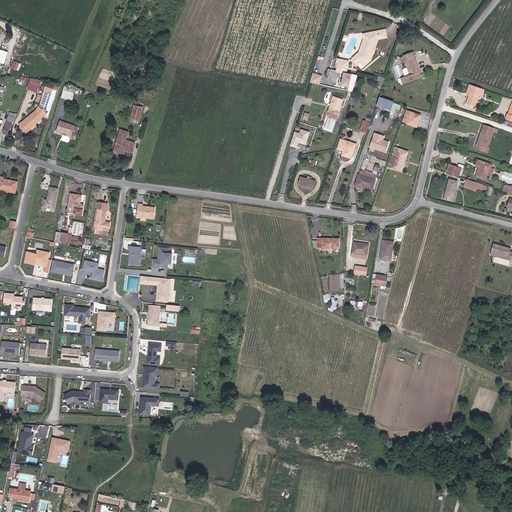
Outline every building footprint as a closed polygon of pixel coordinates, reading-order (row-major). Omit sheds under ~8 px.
[(385,29),(365,34),(366,40),(365,45),(366,46),(364,49),(363,50),(361,55),(355,61),(357,64),(360,62),(364,66),(371,61),(371,57),(373,54),(373,52),(371,51),(372,49),(374,49),(375,48),(378,40),(387,38),(385,29)] [(366,40),(365,34),(363,34),(364,39),(360,53),(353,59),(355,61),(361,55),(363,50),(364,49),(366,46),(365,45),(366,40)] [(0,50),(0,61),(5,63),(9,51),(1,48),(0,50)] [(404,77),(401,78),(402,82),(403,84),(421,78),(419,72),(420,71),(413,52),(403,55),(403,56),(405,62),(407,68),(410,75),(404,77)] [(11,67),(17,70),(20,61),(14,59),(11,67)] [(347,64),(339,63),(337,71),(344,72),(345,72),(347,64)] [(401,76),(401,66),(393,66),(393,75),(401,76)] [(338,75),(338,77),(342,79),(344,72),(337,71),(331,69),(330,73),(338,75)] [(313,71),(311,81),(321,84),(323,74),(313,71)] [(346,89),(353,91),(358,74),(346,71),(342,84),(347,86),(346,89)] [(338,75),(330,73),(328,80),(336,83),(338,77),(338,75)] [(23,85),(25,78),(21,77),(20,80),(17,79),(16,84),(23,85)] [(39,91),(42,81),(32,79),(29,87),(39,91)] [(41,107),(36,111),(43,119),(48,121),(59,85),(56,84),(46,113),(41,107)] [(484,89),(469,84),(466,94),(470,96),(470,98),(469,97),(466,104),(475,107),(478,98),(480,98),(484,89)] [(64,86),(61,97),(72,100),(75,89),(64,86)] [(344,98),(338,96),(337,98),(332,96),(331,101),(334,102),(332,106),(331,106),(329,111),(339,114),(344,98)] [(391,111),(395,113),(397,108),(400,109),(402,103),(381,96),(378,105),(392,109),(391,111)] [(139,121),(143,108),(134,105),(131,119),(139,121)] [(28,131),(43,119),(36,111),(22,123),(28,131)] [(408,121),(407,123),(417,126),(420,116),(407,111),(404,119),(408,121)] [(4,130),(8,131),(9,130),(11,130),(14,123),(16,119),(8,117),(4,130)] [(360,130),(366,132),(370,121),(363,119),(360,130)] [(64,133),(71,136),(76,137),(79,127),(60,121),(57,131),(64,133)] [(26,133),(28,131),(22,123),(21,123),(19,124),(26,133)] [(494,128),(483,125),(475,149),(488,153),(489,148),(488,148),(494,128)] [(298,147),(299,142),(307,144),(311,131),(302,128),(300,132),(295,130),(290,145),(298,147)] [(114,151),(121,153),(122,150),(125,151),(132,153),(135,143),(126,141),(128,133),(120,130),(117,142),(118,143),(117,147),(116,147),(114,151)] [(374,132),(370,147),(386,152),(389,142),(382,140),(384,136),(374,132)] [(338,149),(343,151),(342,155),(351,159),(356,144),(341,139),(338,149)] [(389,167),(392,168),(399,149),(395,148),(389,167)] [(399,149),(392,168),(401,171),(408,152),(399,149)] [(476,166),(479,167),(476,176),(485,179),(490,165),(478,160),(476,166)] [(448,165),(445,172),(457,176),(460,169),(448,165)] [(360,174),(375,180),(376,177),(361,172),(360,174)] [(355,186),(363,189),(364,187),(365,187),(372,190),(376,180),(375,180),(360,174),(359,174),(355,186)] [(7,180),(4,179),(4,178),(0,176),(0,190),(15,194),(18,182),(12,181),(10,182),(8,181),(7,180)] [(298,185),(313,189),(316,181),(301,176),(298,185)] [(444,199),(452,201),(457,181),(449,179),(444,199)] [(483,185),(466,179),(464,187),(475,191),(477,188),(481,189),(483,185)] [(502,190),(511,193),(511,190),(511,185),(505,183),(502,190)] [(50,187),(47,200),(45,200),(44,207),(54,209),(58,189),(50,187)] [(71,194),(68,208),(75,209),(74,213),(82,215),(84,205),(80,205),(82,196),(71,194)] [(93,229),(95,229),(104,230),(109,231),(110,222),(105,222),(108,204),(98,202),(93,229)] [(138,203),(137,214),(154,216),(155,207),(143,206),(143,204),(138,203)] [(68,245),(68,243),(82,244),(83,242),(78,242),(78,237),(71,236),(71,235),(56,232),(54,243),(68,245)] [(339,248),(339,239),(318,238),(318,247),(339,248)] [(383,240),(380,259),(391,261),(393,242),(383,240)] [(354,242),(352,253),(367,255),(368,244),(354,242)] [(492,254),(511,259),(511,257),(511,250),(510,250),(511,247),(493,242),(490,254),(492,254)] [(139,266),(141,247),(129,246),(129,250),(130,250),(129,265),(139,266)] [(158,259),(152,259),(152,267),(159,267),(160,265),(162,265),(162,268),(167,268),(168,263),(171,263),(172,253),(169,253),(169,248),(159,247),(158,259)] [(27,252),(25,262),(35,264),(35,262),(47,264),(49,253),(38,250),(37,254),(27,252)] [(510,265),(511,259),(492,254),(491,260),(510,265)] [(74,264),(52,260),(50,272),(72,276),(74,264)] [(99,263),(85,260),(83,270),(93,272),(91,279),(102,281),(105,270),(98,269),(99,263)] [(354,273),(366,275),(367,267),(356,266),(354,273)] [(377,275),(376,284),(385,286),(387,277),(377,275)] [(139,284),(157,286),(155,302),(168,303),(168,302),(175,302),(176,291),(174,291),(175,279),(140,276),(138,299),(139,284)] [(14,294),(5,293),(4,302),(13,303),(12,306),(22,307),(23,297),(14,296),(14,294)] [(51,311),(52,299),(34,298),(33,309),(51,311)] [(363,309),(363,301),(351,300),(350,308),(363,309)] [(74,305),(66,304),(65,315),(80,316),(79,323),(85,324),(86,317),(89,317),(90,310),(82,309),(82,307),(74,307),(74,305)] [(160,306),(149,305),(147,325),(159,326),(160,306)] [(115,313),(99,311),(97,330),(107,331),(107,322),(115,322),(115,313)] [(20,343),(2,341),(1,354),(19,355),(20,343)] [(177,342),(166,341),(166,346),(168,347),(168,349),(176,350),(177,342)] [(32,343),(31,354),(47,355),(48,345),(32,343)] [(161,344),(148,343),(147,364),(160,365),(160,356),(157,356),(157,351),(161,351),(161,344)] [(81,350),(63,348),(62,358),(76,360),(76,361),(80,362),(81,350)] [(120,351),(96,349),(95,359),(119,361),(120,351)] [(141,389),(159,390),(160,384),(155,384),(155,378),(157,378),(158,367),(143,366),(141,389)] [(0,381),(0,400),(3,401),(4,392),(15,393),(16,383),(0,381)] [(36,387),(23,385),(22,395),(32,396),(40,402),(46,394),(36,387)] [(99,398),(98,402),(108,403),(108,399),(118,400),(119,390),(100,388),(99,398)] [(72,391),(64,395),(68,404),(74,401),(89,402),(90,390),(85,390),(85,392),(72,391)] [(150,415),(151,406),(159,406),(159,398),(140,397),(139,415),(150,415)] [(21,431),(17,453),(31,456),(34,446),(31,445),(34,434),(31,433),(32,428),(25,427),(24,432),(21,431)] [(70,441),(54,438),(49,461),(56,462),(59,450),(68,452),(70,441)] [(11,488),(10,495),(13,495),(20,497),(19,499),(29,501),(31,491),(25,490),(26,484),(20,483),(19,489),(11,488)] [(52,485),(51,491),(63,494),(64,488),(52,485)] [(125,500),(98,494),(97,501),(119,506),(119,507),(123,508),(125,500)] [(136,503),(129,501),(127,509),(135,510),(136,503)]
